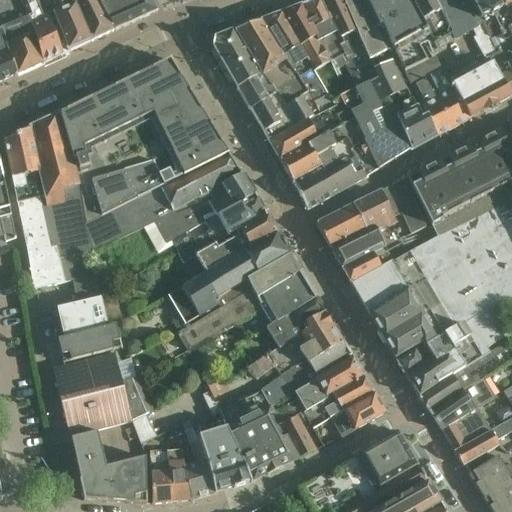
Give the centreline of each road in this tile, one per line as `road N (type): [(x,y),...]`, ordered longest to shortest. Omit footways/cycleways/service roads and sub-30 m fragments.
road 1 (residential): [(70,511),(19,249)]
road 2 (residential): [(294,226),(511,112)]
road 3 (residential): [(177,27),(294,226)]
road 4 (residential): [(294,226),(407,414)]
road 5 (residential): [(217,511),(407,414)]
road 6 (residential): [(0,110),(177,27)]
